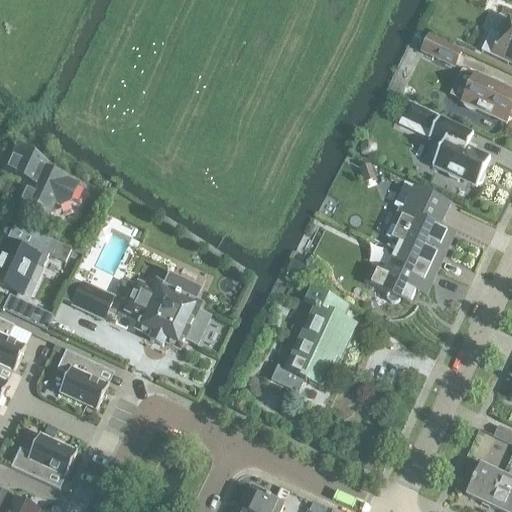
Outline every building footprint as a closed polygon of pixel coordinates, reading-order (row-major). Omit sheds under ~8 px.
[(491,33),(481,53),(511,67),(511,23),(509,22),(502,38),(491,33)] [(422,54),(454,70),(462,53),(429,38),(422,54)] [(465,47),(463,50),(474,55),(475,51),(465,47)] [(511,93),(475,76),(462,105),(464,106),(466,110),(469,112),(473,113),(477,112),(506,126),(509,120),(511,118),(511,93)] [(403,121),(432,135),(438,138),(435,145),(430,156),(434,166),(432,169),(449,177),(449,179),(457,183),(461,182),(476,190),(478,187),(481,185),(485,178),(484,174),(490,161),(467,150),(473,136),(410,106),(403,121)] [(376,155),(375,146),(368,143),(361,147),(362,156),(369,159),(376,155)] [(77,188),(48,175),(50,171),(18,148),(6,172),(27,182),(20,196),(19,195),(14,205),(25,210),(26,208),(49,219),(55,206),(59,208),(69,204),(77,188)] [(372,166),(360,171),(365,184),(376,180),(373,174),(375,173),(372,166)] [(392,229),(387,240),(400,245),(396,253),(438,273),(454,237),(439,230),(450,207),(418,192),(405,186),(394,209),(400,211),(392,229)] [(43,271),(49,258),(66,265),(72,252),(36,236),(28,254),(4,243),(0,250),(0,287),(22,298),(36,267),(43,271)] [(373,269),(365,286),(387,296),(386,300),(387,304),(390,307),(394,308),(398,306),(400,303),(400,302),(410,307),(420,286),(430,290),(438,273),(396,253),(386,274),(373,269)] [(292,264),(287,274),(300,281),(305,271),(292,264)] [(83,286),(73,308),(104,322),(114,301),(83,286)] [(198,314),(201,307),(157,287),(154,294),(138,286),(125,314),(141,322),(136,333),(152,340),(150,344),(163,349),(164,346),(180,353),(185,342),(197,348),(210,320),(198,314)] [(278,369),(271,383),(298,396),(305,382),(321,390),(336,359),(341,361),(341,360),(340,359),(355,328),(356,328),(356,327),(346,322),(351,312),(312,293),(307,304),(316,309),(315,310),(316,310),(286,372),(285,373),(278,369)] [(10,299),(3,313),(21,322),(28,307),(10,299)] [(26,350),(8,342),(15,329),(0,321),(0,366),(3,368),(2,369),(14,374),(26,350)] [(108,389),(97,383),(103,370),(66,353),(57,373),(68,378),(59,396),(97,414),(108,389)] [(3,368),(0,366),(0,404),(9,386),(0,382),(0,374),(2,369),(3,368)] [(57,433),(49,429),(45,436),(54,440),(57,433)] [(494,439),(511,447),(511,435),(498,429),(494,439)] [(48,472),(66,480),(77,455),(40,438),(31,456),(20,451),(11,471),(60,493),(60,492),(43,484),(48,472)] [(466,498),(489,509),(503,478),(480,468),(466,498)] [(489,509),(495,511),(511,511),(511,482),(503,478),(489,509)] [(248,507),(245,511),(281,511),(284,508),(266,500),(268,496),(252,489),(244,505),(248,507)] [(1,511),(0,511),(35,511),(14,502),(9,511),(1,511)]
